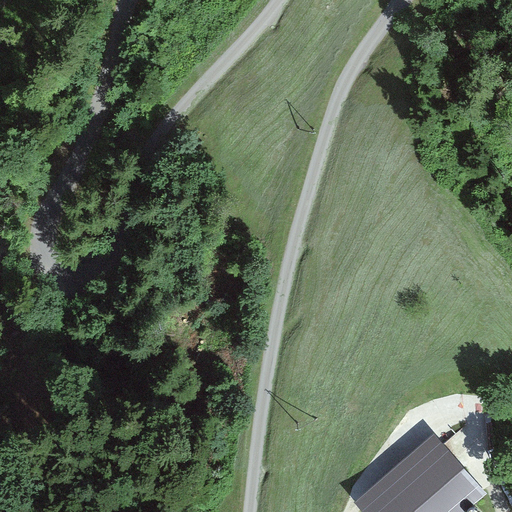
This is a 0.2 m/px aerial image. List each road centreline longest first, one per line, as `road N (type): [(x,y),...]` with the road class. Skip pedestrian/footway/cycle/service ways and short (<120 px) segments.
road 1 (unclassified): [(116,0),(41,204),(41,247),(61,268),(91,274),(124,237),(172,121),(283,0)]
road 2 (unclassified): [(401,0),(346,84),(290,259),(252,511)]
